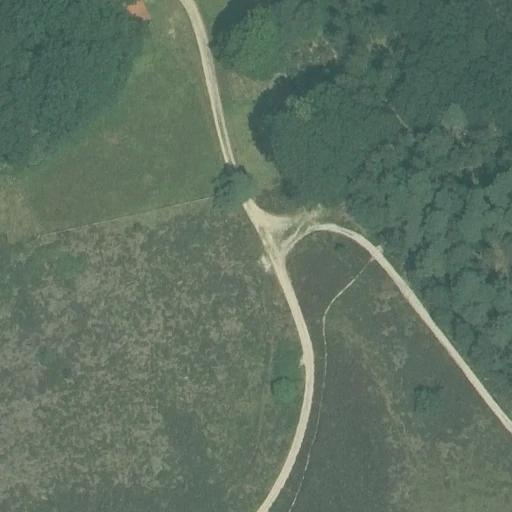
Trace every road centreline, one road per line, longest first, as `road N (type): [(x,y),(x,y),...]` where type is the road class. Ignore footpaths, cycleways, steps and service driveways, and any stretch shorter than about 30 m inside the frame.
road 1 (track): [(511,429),(368,245),(313,216)]
road 2 (track): [(262,511),(291,459),(308,391),(305,343),(276,259)]
road 3 (track): [(276,259),(379,154),(418,133),(470,120)]
road 4 (track): [(254,215),(231,163),(185,0)]
